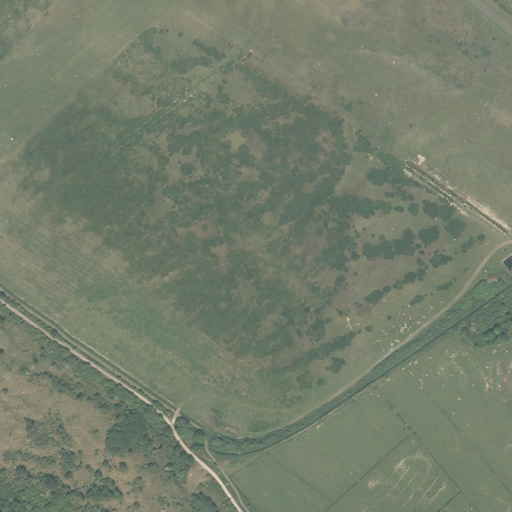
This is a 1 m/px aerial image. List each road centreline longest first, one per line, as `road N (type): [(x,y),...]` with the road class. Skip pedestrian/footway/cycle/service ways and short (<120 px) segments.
road 1 (track): [(511,244),(493,252),(444,311),(339,394),(277,431),(238,437)]
road 2 (track): [(0,300),(166,418),(238,511)]
